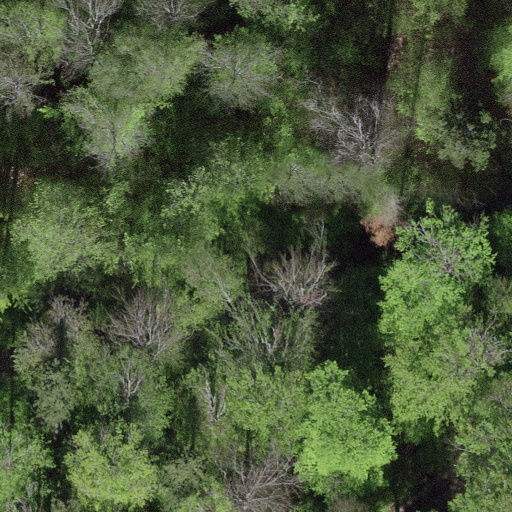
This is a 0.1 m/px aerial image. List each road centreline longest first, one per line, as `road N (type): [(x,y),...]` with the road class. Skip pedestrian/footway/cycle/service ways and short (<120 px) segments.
road 1 (track): [(0,368),(264,303),(511,219)]
road 2 (track): [(511,431),(406,511)]
